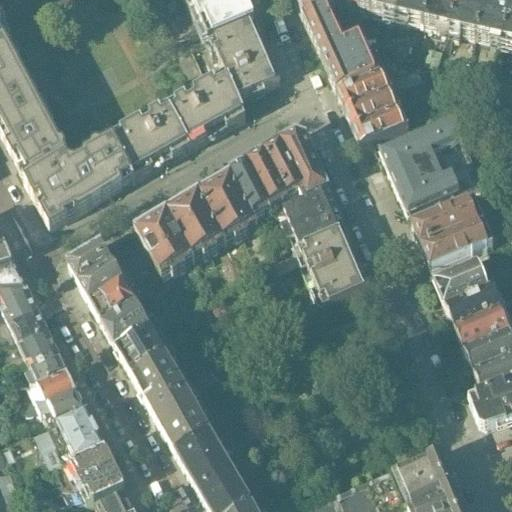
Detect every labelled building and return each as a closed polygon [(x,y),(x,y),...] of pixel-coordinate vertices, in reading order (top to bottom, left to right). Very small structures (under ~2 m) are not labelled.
[(56,20),(85,5),(81,0),(68,0),(50,9),(56,20)] [(249,21),(244,9),(239,0),(185,0),(197,28),(201,38),(202,37),(203,40),(207,48),(253,29),(249,21)] [(327,4),(327,0),(291,0),(303,27),(327,17),(336,7),(327,4)] [(345,9),(346,0),(327,0),(327,4),(336,7),(345,9)] [(373,0),(346,0),(345,9),(355,12),(358,17),(369,20),(373,0)] [(402,0),(373,0),(369,20),(397,26),(402,0)] [(429,0),(402,0),(397,26),(422,32),(429,0)] [(457,0),(429,0),(422,32),(449,38),(457,0)] [(485,0),(457,0),(449,38),(475,44),(485,0)] [(511,4),(511,0),(485,0),(475,44),(501,50),(511,4)] [(511,4),(501,50),(511,52),(511,4)] [(334,37),(327,17),(303,27),(312,47),(334,37)] [(53,53),(37,24),(26,29),(42,58),(53,53)] [(209,49),(224,83),(235,108),(236,108),(279,89),(270,69),(263,73),(259,64),(262,63),(257,52),(262,50),(253,29),(207,48),(207,50),(209,49)] [(65,147),(22,66),(3,30),(0,31),(0,145),(23,188),(65,165),(64,163),(65,159),(63,154),(59,153),(58,151),(65,147)] [(345,51),(340,38),(334,37),(312,47),(319,63),(345,51)] [(370,63),(362,44),(345,51),(319,63),(327,82),(370,63)] [(386,70),(389,77),(404,71),(402,63),(391,61),(393,68),(386,70)] [(370,63),(327,82),(335,101),(378,82),(370,63)] [(378,82),(335,101),(343,119),(386,100),(391,98),(388,91),(383,93),(378,82)] [(224,83),(166,115),(189,157),(207,147),(203,140),(211,135),(213,138),(223,132),(226,137),(244,126),(236,108),(235,108),(224,83)] [(457,92),(451,95),(458,113),(478,105),(457,92)] [(386,100),(343,119),(351,138),(394,119),(398,117),(397,113),(395,109),(390,110),(386,100)] [(171,167),(189,157),(166,115),(110,146),(112,149),(134,188),(152,178),(150,173),(160,168),(159,165),(167,160),(171,167)] [(394,119),(351,138),(359,156),(406,136),(402,128),(398,130),(394,119)] [(479,194),(451,129),(378,159),(406,225),(454,205),(466,200),(479,194)] [(499,180),(484,140),(475,144),(491,183),(499,180)] [(294,143),(278,153),(306,207),(326,198),(304,147),(294,143)] [(49,237),(132,190),(134,189),(134,188),(112,149),(100,155),(96,154),(91,157),(90,161),(69,172),(65,165),(23,188),(49,237)] [(278,153),(261,162),(285,206),(284,205),(296,200),(301,210),(306,207),(278,153)] [(261,162),(245,171),(268,215),(285,207),(285,206),(261,162)] [(229,182),(228,182),(250,224),(268,215),(245,171),(228,181),(229,182)] [(228,182),(206,194),(197,200),(224,246),(233,241),(236,247),(249,239),(245,234),(253,229),(250,224),(228,182)] [(326,198),(306,207),(301,210),(277,221),(281,231),(279,233),(282,240),(333,216),(326,198)] [(197,200),(174,213),(165,218),(191,265),(200,260),(203,265),(217,257),(215,251),(224,246),(197,200)] [(470,209),(466,200),(454,205),(457,214),(470,209)] [(470,209),(457,214),(413,233),(409,235),(421,261),(482,237),(470,209)] [(333,216),(282,240),(285,248),(287,247),(292,259),(342,235),(333,216)] [(165,218),(142,231),(133,236),(159,283),(169,277),(172,282),(186,275),(183,269),(191,265),(165,218)] [(342,235),(292,259),(317,317),(367,296),(359,276),(354,278),(346,258),(351,256),(342,235)] [(489,256),(482,237),(421,261),(429,281),(489,256)] [(68,276),(77,291),(110,272),(99,253),(69,271),(68,276)] [(0,277),(13,273),(3,255),(0,256),(0,277)] [(136,259),(125,265),(132,276),(143,270),(136,259)] [(493,291),(501,288),(489,262),(476,268),(433,286),(432,287),(443,313),(493,291)] [(273,269),(259,277),(262,283),(276,276),(273,269)] [(110,272),(77,291),(87,310),(121,291),(118,286),(110,272)] [(13,273),(0,277),(0,299),(26,298),(13,273)] [(282,288),(276,276),(262,283),(259,277),(255,279),(261,290),(267,287),(271,294),(282,288)] [(121,291),(87,310),(99,330),(133,311),(138,308),(127,288),(122,291),(121,291)] [(493,291),(443,313),(452,335),(502,313),(493,291)] [(0,313),(2,318),(0,319),(0,327),(7,328),(35,314),(27,298),(26,298),(0,299),(0,313)] [(133,311),(99,330),(114,358),(149,339),(133,311)] [(502,313),(452,335),(461,357),(511,335),(502,313)] [(0,327),(0,351),(0,353),(19,352),(47,339),(39,323),(35,314),(7,328),(0,327)] [(149,339),(114,358),(120,367),(130,384),(172,360),(158,334),(149,339)] [(511,336),(511,335),(461,357),(471,379),(511,361),(511,336)] [(19,352),(0,353),(10,373),(29,372),(57,359),(55,354),(47,339),(19,352)] [(179,356),(194,381),(204,375),(190,350),(179,356)] [(29,372),(10,373),(20,393),(37,392),(66,379),(59,362),(57,359),(29,372)] [(172,360),(130,384),(144,409),(178,390),(187,385),(172,360)] [(511,361),(471,379),(480,401),(501,392),(511,387),(511,361)] [(213,376),(223,392),(235,385),(225,369),(213,376)] [(219,401),(204,375),(194,381),(209,407),(219,401)] [(66,379),(37,392),(45,409),(38,412),(40,416),(47,413),(76,399),(74,394),(66,379)] [(178,390),(144,409),(159,435),(193,416),(178,390)] [(511,399),(505,402),(501,392),(480,401),(467,407),(479,435),(483,437),(511,427),(511,399)] [(47,413),(40,416),(42,419),(42,421),(43,422),(49,434),(56,434),(57,433),(57,434),(86,420),(78,402),(76,399),(47,413)] [(233,425),(219,401),(209,407),(223,432),(233,425)] [(247,401),(239,406),(245,416),(253,412),(247,401)] [(21,413),(19,414),(19,420),(25,420),(38,420),(42,421),(42,419),(40,416),(38,412),(33,413),(32,413),(22,414),(21,413)] [(193,416),(159,435),(174,462),(208,442),(193,416)] [(48,436),(35,442),(50,476),(73,473),(105,459),(86,420),(57,434),(57,433),(56,434),(49,434),(48,435),(48,436)] [(208,442),(174,462),(193,495),(227,475),(215,454),(223,450),(216,438),(208,442)] [(73,473),(68,477),(73,490),(70,492),(72,496),(73,497),(114,478),(105,459),(73,473)] [(360,498),(326,511),(424,511),(455,499),(453,495),(453,491),(451,486),(448,484),(445,477),(446,473),(443,468),(440,465),(439,463),(438,464),(371,493),(360,498)] [(248,511),(227,475),(193,495),(196,501),(202,511),(248,511)] [(114,478),(73,497),(76,503),(79,502),(84,511),(93,511),(94,511),(124,498),(114,478)] [(5,481),(0,481),(0,487),(5,500),(13,499),(17,499),(9,481),(5,481)] [(130,511),(124,498),(94,511),(130,511)] [(13,499),(5,500),(10,511),(22,511),(17,499),(13,499)] [(461,511),(461,510),(459,505),(456,502),(455,499),(424,511),(461,511)] [(286,511),(280,501),(262,510),(262,511),(286,511)]
